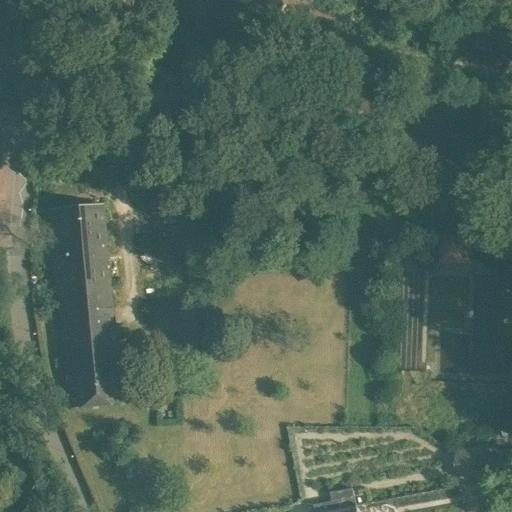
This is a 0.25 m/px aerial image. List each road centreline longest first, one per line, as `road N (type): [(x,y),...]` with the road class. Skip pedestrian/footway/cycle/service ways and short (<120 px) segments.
road 1 (tertiary): [(84,511),(29,367),(17,286),(37,0)]
road 2 (track): [(364,113),(362,306),(343,312)]
road 3 (track): [(121,72),(144,85),(307,99)]
road 4 (track): [(307,99),(352,107),(474,175)]
road 5 (track): [(119,151),(113,197),(131,298)]
